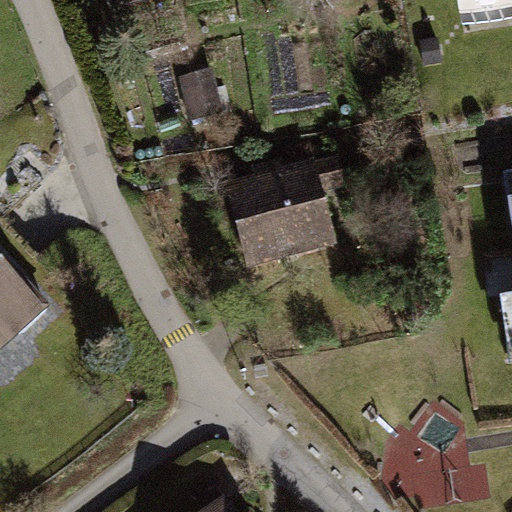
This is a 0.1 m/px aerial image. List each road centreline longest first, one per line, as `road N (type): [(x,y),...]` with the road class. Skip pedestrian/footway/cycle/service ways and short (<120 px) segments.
road 1 (unclassified): [(226,399),(184,354),(130,254),(29,0)]
road 2 (residential): [(226,399),(79,511)]
road 3 (unclassified): [(339,511),(226,399)]
